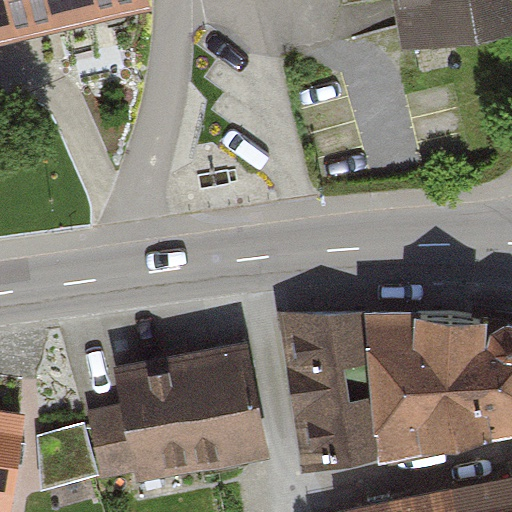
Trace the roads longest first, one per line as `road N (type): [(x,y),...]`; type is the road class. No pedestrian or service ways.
road 1 (tertiary): [(511,244),(289,255),(143,275)]
road 2 (residential): [(177,0),(136,213),(143,275)]
road 3 (tertiary): [(143,275),(0,295)]
